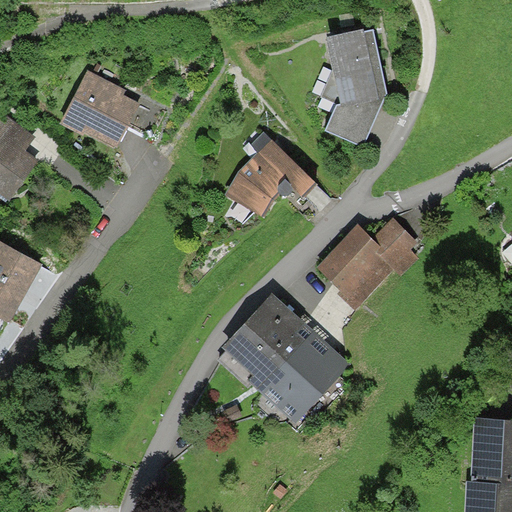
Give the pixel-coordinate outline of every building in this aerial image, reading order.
[(372,30),(328,40),(333,73),(323,98),(339,105),(327,132),(363,147),(386,94),(372,30)] [(120,97),(123,91),(89,73),(63,124),(83,134),(85,132),(115,147),(136,105),(120,97)] [(36,137),(0,111),(0,192),(11,200),(42,158),(29,148),(36,137)] [(316,184),(266,134),(251,147),(258,154),(240,173),(228,194),(263,218),(274,199),(288,184),(302,198),(316,184)] [(358,224),(316,270),(340,292),(337,295),(357,313),(395,272),(403,279),(430,250),(393,215),(373,237),(358,224)] [(44,266),(0,241),(0,320),(11,326),(44,266)] [(346,365),(273,296),(221,350),(225,353),(218,361),(245,387),(251,381),(263,393),(254,402),(275,422),(289,421),(292,424),(308,408),(316,416),(336,395),(332,391),(340,383),(334,378),(346,365)] [(511,511),(511,421),(476,420),(473,483),(469,483),(467,511),(511,511)]
